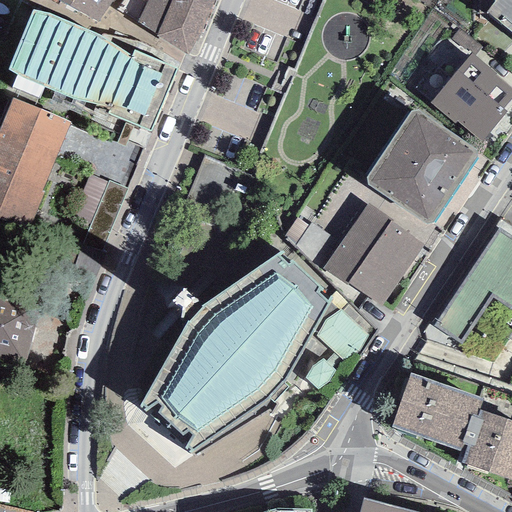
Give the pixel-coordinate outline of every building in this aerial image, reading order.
[(119,2),(115,0),(45,0),(97,31),(119,2)] [(151,0),(125,0),(116,11),(139,25),(151,0)] [(151,0),(139,25),(133,37),(188,66),(217,0),(151,0)] [(511,0),(478,0),(478,16),(511,39),(511,0)] [(48,23),(32,20),(7,80),(21,87),(72,109),(110,114),(108,123),(151,141),(176,77),(133,60),(132,65),(99,45),(48,23)] [(511,94),(472,64),(433,113),(481,150),(511,109),(511,94)] [(0,136),(0,229),(27,239),(69,129),(11,108),(0,136)] [(415,129),(371,195),(427,232),(471,166),(415,129)] [(96,276),(126,181),(89,170),(73,222),(88,226),(74,269),(96,276)] [(368,210),(324,273),(381,313),(425,250),(368,210)] [(511,232),(498,224),(433,321),(461,342),(493,294),(511,307),(511,232)] [(139,417),(191,467),(270,411),(333,308),(282,262),(200,319),(139,417)] [(40,311),(0,302),(0,368),(27,375),(40,311)] [(173,307),(162,319),(178,334),(189,322),(173,307)] [(368,335),(341,311),(326,323),(317,340),(328,349),(330,349),(342,360),(340,362),(344,364),(360,354),(368,335)] [(336,375),(323,364),(311,372),(305,384),(315,394),(330,386),(336,375)] [(483,409),(408,387),(392,437),(467,461),(482,417),(483,409)] [(467,461),(463,471),(511,488),(511,427),(482,417),(467,461)] [(356,511),(439,511),(362,490),(356,511)] [(275,502),(243,511),(311,511),(312,503),(275,502)]
